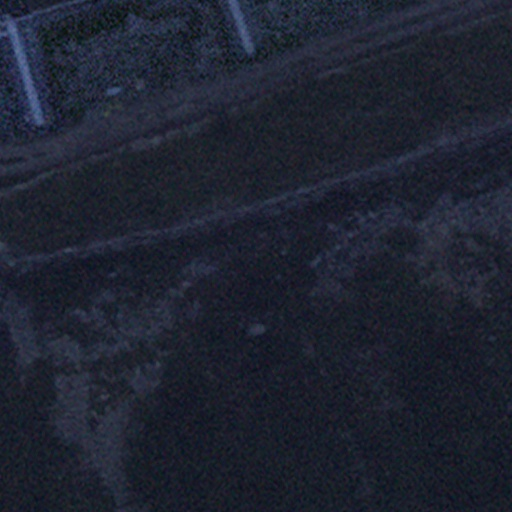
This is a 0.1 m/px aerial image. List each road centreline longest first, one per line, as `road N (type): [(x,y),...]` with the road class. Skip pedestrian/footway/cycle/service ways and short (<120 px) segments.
road 1 (track): [(380,13),(79,107)]
road 2 (primary): [(0,75),(258,0)]
